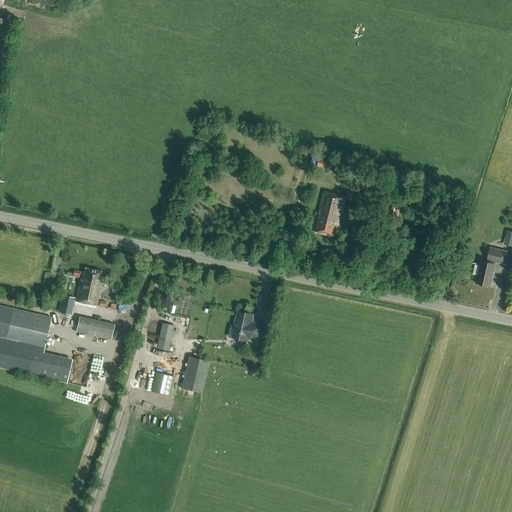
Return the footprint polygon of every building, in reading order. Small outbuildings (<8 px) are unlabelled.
[(0,71),(11,21),(0,19),(0,71)] [(310,164),(329,169),(331,160),(313,155),(310,164)] [(365,204),(368,191),(350,187),(347,199),(365,204)] [(344,234),(345,229),(340,228),(341,226),(338,225),(346,196),(324,191),(316,221),(318,221),(316,232),(333,236),(334,232),(344,234)] [(511,245),(511,231),(506,231),(503,244),(511,245)] [(505,264),(508,251),(490,247),(487,261),(481,260),(476,283),(490,286),(496,262),(505,264)] [(99,282),(101,271),(85,268),(83,278),(82,278),(77,302),(96,306),(101,282),(99,282)] [(173,291),(166,290),(164,298),(171,300),(173,291)] [(71,314),(74,298),(63,295),(59,312),(71,314)] [(52,317),(0,305),(0,368),(28,375),(35,345),(44,348),(52,317)] [(259,341),(263,325),(252,322),(254,314),(237,310),(234,326),(231,325),(228,337),(248,342),(249,339),(259,341)] [(111,339),(114,324),(79,316),(76,331),(111,339)] [(168,350),(173,325),(162,323),(157,348),(168,350)] [(201,392),(208,361),(189,356),(182,388),(201,392)]
